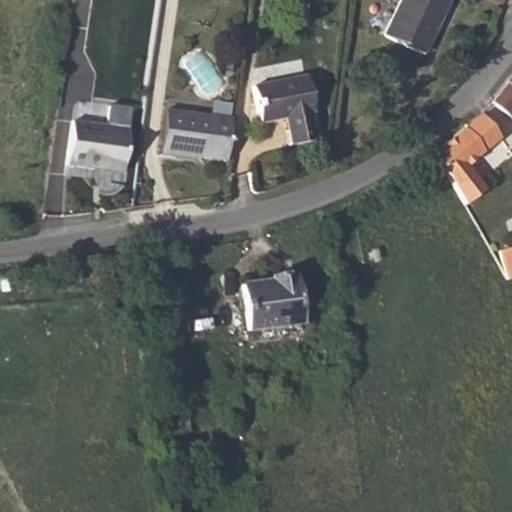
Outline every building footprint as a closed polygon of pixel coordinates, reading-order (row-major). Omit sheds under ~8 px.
[(402,0),(385,37),(424,56),(450,0),(402,0)] [(511,75),(489,103),(508,116),(511,110),(511,75)] [(253,88),(260,126),(284,121),(290,148),(316,144),(310,116),(312,115),(305,78),(253,88)] [(173,154),(223,160),(228,120),(163,113),(157,157),(172,158),(173,154)] [(497,139),(478,116),(431,155),(447,182),(463,208),(484,190),(464,167),(497,139)] [(63,163),(92,167),(93,161),(120,165),(125,128),(69,121),(63,163)] [(93,161),(92,167),(119,171),(120,165),(93,161)] [(511,249),(499,253),(506,281),(511,279),(511,249)] [(172,269),(156,272),(159,301),(176,298),(172,269)] [(240,285),(245,329),(297,322),(291,276),(268,279),(267,282),(240,285)] [(137,309),(118,312),(119,322),(138,320),(137,309)] [(196,387),(182,389),(189,452),(203,450),(196,387)]
